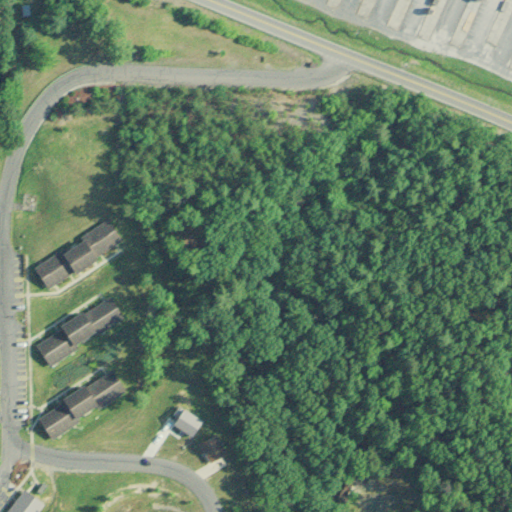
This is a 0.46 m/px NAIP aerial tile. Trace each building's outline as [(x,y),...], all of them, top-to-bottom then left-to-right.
[(122,244),(109,221),(32,265),(45,288),(122,244)] [(123,319),(109,295),(33,342),(48,366),(123,319)] [(125,391),(110,368),(35,416),(50,439),(125,391)] [(225,452),(214,433),(197,443),(209,463),(225,452)] [(38,511),(44,504),(21,488),(4,511),(38,511)]
